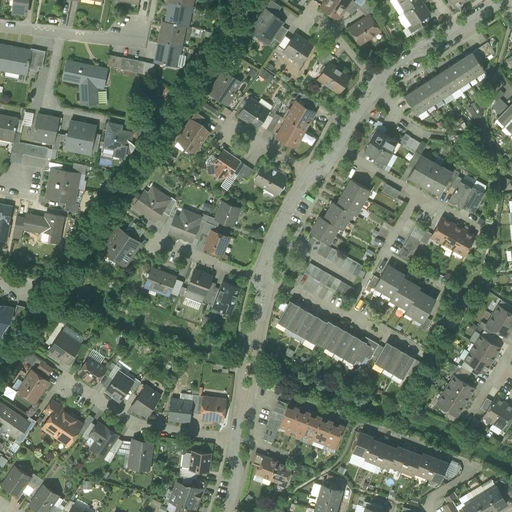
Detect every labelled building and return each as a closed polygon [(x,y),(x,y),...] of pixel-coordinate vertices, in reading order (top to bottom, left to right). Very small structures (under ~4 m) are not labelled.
[(14,0),(13,12),(27,13),(28,0),(14,0)] [(272,0),(271,0),(268,6),(278,12),(282,7),(272,0)] [(326,0),(321,7),(338,19),(345,10),(351,0),(326,0)] [(352,14),(357,10),(361,6),(353,0),(351,0),(345,10),(352,14)] [(398,0),(405,11),(421,0),(421,1),(422,0),(398,0)] [(430,13),(421,1),(421,0),(405,11),(404,11),(405,12),(412,24),(413,24),(419,20),(430,13)] [(190,27),(194,7),(170,2),(166,22),(187,26),(190,27)] [(373,12),(361,6),(357,10),(367,16),(370,15),(373,12)] [(280,26),(281,24),(275,20),(277,17),(277,16),(265,8),(265,9),(266,10),(253,30),(251,29),(259,35),(257,36),(268,43),(270,39),(272,41),(273,40),(271,39),(273,35),(280,26)] [(266,10),(265,9),(251,29),(253,30),(266,10)] [(354,35),(360,44),(380,31),(370,15),(367,16),(350,28),(351,29),(350,31),(352,34),(354,35)] [(407,27),(412,34),(423,26),(419,20),(413,24),(412,24),(407,27)] [(183,46),(187,26),(166,22),(164,22),(160,42),(183,46)] [(274,38),(280,42),(285,35),(289,30),(282,26),(281,27),(280,26),(273,35),(275,37),(274,38)] [(284,51),(301,63),(312,46),(295,34),(292,39),(284,51)] [(292,39),(285,35),(280,42),(275,50),(282,54),(284,51),(292,39)] [(178,67),(183,46),(160,42),(155,63),(178,67)] [(488,42),(483,45),(489,55),(494,52),(488,42)] [(0,68),(6,70),(11,47),(0,44),(0,68)] [(483,45),(478,48),(484,58),(489,55),(483,45)] [(31,51),(11,47),(6,70),(27,74),(28,69),(31,51)] [(28,69),(34,70),(38,49),(31,48),(31,51),(28,69)] [(479,62),(484,58),(478,48),(473,51),(479,62)] [(46,51),(38,49),(34,70),(39,71),(39,67),(42,67),(46,51)] [(317,59),(327,66),(329,62),(330,62),(334,56),(323,49),(317,59)] [(473,51),(464,57),(476,76),(485,70),(479,62),(473,51)] [(108,67),(119,69),(122,57),(110,55),(108,67)] [(119,69),(126,70),(128,58),(122,57),(119,69)] [(464,57),(455,62),(468,81),(476,76),(464,57)] [(126,70),(143,74),(146,62),(128,58),(126,70)] [(80,93),(80,105),(97,104),(97,88),(104,89),(104,88),(100,87),(102,79),(105,80),(107,69),(94,67),(93,69),(85,67),(86,65),(66,62),(63,82),(80,85),(85,86),(86,93),(80,93)] [(152,63),(146,62),(143,74),(149,75),(152,63)] [(318,79),(339,93),(350,76),(330,62),(329,62),(327,66),(318,79)] [(455,62),(447,68),(459,87),(468,81),(455,62)] [(447,68),(439,73),(451,92),(459,87),(447,68)] [(210,92),(225,103),(232,93),(240,82),(224,71),(210,92)] [(439,73),(430,78),(443,98),(451,92),(439,73)] [(430,78),(422,84),(434,103),(443,98),(430,78)] [(422,84),(414,89),(426,108),(434,103),(422,84)] [(417,114),(426,108),(414,89),(405,95),(417,114)] [(493,98),(497,101),(500,98),(505,93),(501,89),(493,98)] [(234,95),(232,93),(225,103),(228,105),(234,95)] [(300,99),(315,109),(319,104),(304,93),(300,99)] [(238,115),(258,128),(260,126),(267,114),(270,111),(269,111),(250,97),(238,115)] [(504,102),(500,98),(497,101),(492,106),(496,110),(504,102)] [(294,112),(289,121),(305,130),(315,112),(296,101),(291,110),(294,112)] [(270,111),(267,114),(273,117),(275,113),(280,105),(275,102),(269,111),(270,111)] [(509,106),(504,102),(496,110),(501,115),(509,106)] [(497,118),(505,126),(511,118),(511,102),(509,106),(501,115),(497,118)] [(206,111),(216,118),(220,113),(210,106),(206,111)] [(217,117),(224,122),(232,112),(225,106),(217,117)] [(283,118),(288,120),(289,121),(294,112),(291,110),(289,108),(283,118)] [(190,120),(201,127),(201,126),(206,119),(196,112),(190,120)] [(282,117),(275,113),(273,117),(266,129),(272,133),(282,117)] [(17,118),(0,114),(0,138),(13,141),(17,118)] [(53,142),(54,142),(56,133),(59,118),(38,114),(33,138),(53,142)] [(266,129),(273,117),(267,114),(260,126),(266,129)] [(180,141),(195,152),(208,132),(205,130),(202,130),(201,127),(190,120),(182,131),(185,133),(180,141)] [(295,148),(305,130),(289,121),(288,120),(284,128),(282,128),(279,134),(287,139),(286,142),(295,148)] [(377,129),(384,133),(387,128),(382,125),(384,123),(378,120),(374,128),(377,129)] [(79,151),(91,154),(91,150),(95,133),(96,126),(71,121),(66,142),(80,145),(79,151)] [(132,136),(141,138),(151,124),(135,121),(132,133),(132,136)] [(114,155),(124,157),(126,151),(130,152),(131,152),(135,147),(131,142),(132,136),(132,133),(121,131),(122,126),(109,123),(104,147),(115,149),(114,155)] [(370,141),(371,142),(371,141),(390,152),(397,140),(384,133),(377,129),(373,136),(373,137),(371,141),(370,140),(370,141)] [(305,132),(302,139),(312,144),(315,137),(305,132)] [(52,149),(59,150),(62,134),(56,133),(54,142),(53,142),(52,149)] [(91,150),(97,151),(101,134),(95,133),(91,150)] [(402,139),(407,142),(410,137),(405,134),(403,137),(402,139)] [(404,147),(409,150),(415,140),(410,137),(407,142),(404,147)] [(409,150),(415,153),(416,151),(421,143),(415,140),(409,150)] [(421,143),(416,151),(421,154),(427,143),(422,140),(421,143)] [(11,152),(17,153),(19,142),(13,141),(11,152)] [(392,153),(390,152),(371,141),(371,142),(372,143),(369,147),(369,146),(365,153),(376,159),(385,164),(386,163),(392,153)] [(65,149),(79,151),(80,145),(66,142),(65,149)] [(48,148),(25,143),(23,154),(46,159),(46,158),(48,148)] [(214,173),(215,179),(222,178),(222,177),(229,176),(232,172),(239,161),(224,150),(218,159),(220,161),(218,164),(214,165),(215,173),(214,173)] [(422,154),(421,154),(416,151),(415,153),(410,162),(415,164),(421,155),(422,154)] [(442,166),(441,167),(421,155),(415,164),(408,177),(418,182),(417,182),(423,185),(431,189),(440,194),(448,180),(452,172),(442,166)] [(374,163),(385,170),(388,165),(386,163),(385,164),(376,159),(374,163)] [(232,172),(237,175),(245,164),(239,161),(232,172)] [(81,174),(85,175),(87,166),(74,164),(72,172),(81,173),(81,174)] [(255,171),(245,164),(237,175),(247,182),(255,171)] [(273,191),(274,194),(279,193),(279,192),(283,185),(284,184),(284,183),(286,179),(287,179),(285,174),(284,175),(277,170),(276,168),(274,168),(268,165),(267,164),(263,165),(263,166),(260,172),(258,172),(259,173),(256,179),(255,179),(256,184),(257,183),(263,187),(264,188),(267,187),(273,191)] [(50,174),(49,183),(78,188),(81,174),(81,173),(72,172),(52,168),(51,174),(50,174)] [(448,180),(453,183),(458,176),(460,172),(454,169),(452,172),(448,180)] [(463,179),(458,176),(453,183),(451,186),(456,189),(457,189),(462,181),(463,179)] [(352,179),(347,188),(365,198),(370,190),(352,179)] [(462,206),(473,187),(462,181),(457,189),(456,189),(455,190),(456,191),(450,201),(461,207),(462,206)] [(75,203),(78,188),(49,183),(47,192),(48,192),(46,198),(66,202),(75,204),(75,203)] [(383,191),(396,199),(400,192),(386,184),(383,191)] [(473,186),(473,187),(462,206),(473,212),(484,192),(473,186)] [(347,188),(342,196),(360,207),(365,198),(347,188)] [(147,214),(156,220),(162,211),(170,199),(157,191),(153,197),(144,191),(134,206),(146,214),(147,214)] [(342,196),(337,204),(352,213),(356,215),(360,207),(342,196)] [(162,211),(169,216),(176,200),(171,197),(170,199),(162,211)] [(65,210),(77,213),(79,204),(75,203),(75,204),(66,202),(65,210)] [(220,220),(233,225),(239,208),(222,202),(216,219),(220,220)] [(333,202),(329,210),(347,221),(352,213),(337,204),(333,202)] [(0,240),(6,242),(13,207),(0,204),(0,240)] [(329,210),(324,219),(339,227),(342,229),(347,221),(329,210)] [(169,232),(192,241),(194,238),(201,219),(202,217),(189,212),(186,220),(175,215),(169,232)] [(48,242),(58,244),(64,216),(49,213),(48,218),(41,217),(41,218),(26,215),(25,218),(23,229),(24,229),(24,228),(38,230),(37,231),(50,234),(48,242)] [(206,221),(206,222),(216,226),(218,226),(220,220),(216,219),(208,216),(206,221)] [(320,216),(315,225),(334,235),(339,227),(324,219),(320,216)] [(14,231),(22,232),(23,229),(25,218),(17,217),(14,231)] [(436,239),(442,243),(453,223),(442,217),(433,234),(431,236),(432,237),(432,236),(437,239),(436,239)] [(199,240),(202,233),(206,222),(206,221),(201,219),(194,238),(199,240)] [(214,231),(216,226),(206,222),(202,233),(209,236),(211,230),(214,231)] [(126,234),(137,241),(144,230),(134,223),(126,234)] [(464,230),(453,223),(442,243),(443,243),(443,242),(448,245),(448,246),(453,249),(464,230)] [(329,244),(334,235),(315,225),(310,233),(329,244)] [(416,225),(413,230),(424,236),(427,231),(416,225)] [(118,260),(125,265),(136,249),(133,247),(137,241),(126,234),(118,228),(102,250),(109,255),(111,253),(119,258),(118,260)] [(205,248),(223,255),(229,237),(214,231),(211,230),(209,236),(205,248)] [(421,241),(424,236),(413,230),(410,235),(421,241)] [(475,236),(464,230),(453,249),(459,252),(464,254),(463,255),(464,255),(475,236)] [(427,231),(424,236),(421,241),(427,245),(431,236),(433,234),(427,231)] [(409,261),(421,241),(410,235),(399,255),(409,261)] [(307,247),(311,249),(317,239),(313,236),(307,247)] [(311,249),(316,252),(322,242),(317,239),(311,249)] [(316,252),(322,255),(328,245),(322,242),(316,252)] [(322,255),(327,258),(333,248),(328,245),(322,255)] [(327,258),(332,261),(338,251),(333,248),(327,258)] [(332,261),(337,264),(343,254),(338,251),(332,261)] [(337,264),(342,267),(348,257),(343,254),(337,264)] [(342,267),(348,270),(354,260),(348,257),(342,267)] [(348,270),(353,273),(359,263),(354,260),(348,270)] [(304,273),(309,276),(315,266),(310,263),(304,273)] [(364,266),(359,263),(353,273),(358,276),(364,266)] [(375,287),(392,296),(403,277),(405,274),(387,264),(379,278),(374,286),(375,287)] [(309,276),(315,279),(321,269),(315,266),(309,276)] [(145,287),(150,289),(156,291),(169,296),(169,293),(175,278),(176,277),(152,268),(145,287)] [(315,279),(320,282),(326,272),(321,269),(315,279)] [(188,288),(205,295),(210,281),(212,277),(194,270),(188,288)] [(320,282),(325,285),(331,274),(326,272),(320,282)] [(325,285),(330,288),(336,277),(331,274),(325,285)] [(368,285),(374,288),(375,287),(374,286),(379,278),(374,275),(368,285)] [(330,288),(335,291),(341,280),(336,277),(330,288)] [(390,299),(407,309),(419,290),(421,287),(403,277),(392,296),(390,299)] [(169,293),(178,296),(183,282),(175,278),(169,293)] [(335,291),(340,294),(346,283),(341,280),(335,291)] [(208,304),(210,301),(215,287),(216,283),(210,281),(205,295),(202,302),(208,304)] [(223,309),(230,311),(232,304),(234,305),(240,287),(226,282),(223,290),(220,289),(215,303),(214,307),(222,310),(223,309)] [(351,286),(346,283),(340,294),(345,296),(351,286)] [(220,289),(215,287),(210,301),(215,303),(220,289)] [(188,288),(185,296),(186,297),(201,302),(202,303),(202,302),(205,295),(188,288)] [(436,299),(419,290),(407,309),(406,312),(423,322),(426,317),(436,299)] [(186,297),(183,304),(198,309),(201,302),(186,297)] [(498,305),(509,311),(511,306),(502,300),(498,305)] [(278,321),(287,327),(299,306),(298,307),(294,304),(295,304),(290,301),(278,321)] [(12,319),(17,321),(27,308),(15,305),(12,319)] [(498,305),(493,314),(511,326),(511,313),(509,311),(498,305)] [(11,319),(12,315),(10,314),(11,309),(12,310),(13,308),(5,306),(3,307),(0,306),(0,332),(2,333),(11,319)] [(287,327),(297,332),(309,311),(308,311),(308,312),(304,310),(304,309),(299,306),(287,327)] [(297,332),(306,338),(318,317),(317,316),(317,317),(313,315),(314,314),(309,311),(297,332)] [(507,337),(511,328),(511,326),(493,314),(487,324),(496,330),(507,337)] [(316,343),(317,341),(316,341),(327,322),(326,323),(323,321),(323,320),(318,317),(306,338),(316,343)] [(420,327),(426,330),(432,320),(426,317),(423,322),(420,327)] [(317,341),(326,347),(338,326),(337,325),(337,326),(333,324),(334,323),(328,320),(327,322),(316,341),(317,341)] [(493,335),(496,330),(487,324),(481,321),(478,326),(493,335)] [(326,347),(335,352),(347,331),(346,332),(342,329),(343,329),(338,326),(326,347)] [(48,350),(68,364),(76,353),(81,345),(62,331),(48,350)] [(335,352),(344,357),(357,336),(356,336),(355,337),(352,335),(352,334),(347,331),(335,352)] [(480,334),(475,343),(495,356),(501,347),(480,334)] [(354,363),(357,358),(366,342),(365,341),(365,342),(361,340),(362,339),(361,339),(357,336),(344,357),(354,363)] [(369,338),(366,342),(357,358),(362,361),(365,356),(370,359),(379,343),(369,338)] [(375,362),(385,367),(396,347),(387,341),(384,346),(375,362)] [(76,353),(81,356),(87,347),(82,343),(81,345),(76,353)] [(370,359),(375,362),(384,346),(379,343),(370,359)] [(475,343),(470,351),(490,364),(495,356),(475,343)] [(37,350),(46,356),(49,351),(40,345),(37,350)] [(385,367),(394,373),(406,352),(396,347),(385,367)] [(485,373),(490,364),(470,351),(464,360),(474,367),(485,373)] [(415,358),(406,352),(394,373),(403,378),(415,358)] [(79,373),(96,384),(103,373),(107,368),(106,368),(90,357),(79,373)] [(464,360),(461,365),(471,372),(474,367),(464,360)] [(103,373),(108,376),(109,375),(116,365),(111,361),(106,368),(107,368),(103,373)] [(37,368),(48,375),(53,369),(42,362),(37,368)] [(468,377),(471,372),(461,365),(458,370),(468,377)] [(32,370),(24,382),(17,391),(34,402),(49,381),(32,370)] [(454,375),(464,382),(467,377),(457,370),(454,375)] [(117,399),(120,401),(129,388),(134,381),(133,381),(126,375),(124,377),(119,373),(120,372),(119,371),(114,378),(107,388),(106,391),(114,396),(114,395),(118,397),(117,398),(117,399)] [(114,378),(109,375),(108,376),(102,385),(107,388),(114,378)] [(454,375),(449,384),(469,397),(475,388),(464,382),(454,375)] [(12,387),(17,391),(24,382),(18,378),(12,387)] [(129,388),(134,392),(141,382),(135,378),(133,381),(134,381),(129,388)] [(146,385),(141,382),(134,392),(133,393),(138,396),(146,385)] [(449,384),(443,392),(464,405),(469,397),(449,384)] [(142,414),(146,416),(159,397),(160,395),(146,385),(138,396),(130,408),(141,416),(142,414)] [(457,416),(464,405),(443,392),(437,403),(448,410),(457,416)] [(190,412),(196,413),(199,395),(193,394),(192,401),(190,412)] [(205,396),(199,395),(196,413),(202,414),(205,397),(205,396)] [(483,417),(493,423),(505,402),(496,396),(492,402),(486,412),(483,417)] [(202,418),(222,420),(224,400),(223,399),(223,401),(217,401),(217,399),(205,397),(202,414),(202,418)] [(480,408),(486,412),(492,402),(486,398),(480,408)] [(169,419),(189,422),(190,412),(192,401),(171,399),(169,419)] [(278,399),(275,405),(286,409),(287,406),(288,404),(278,399)] [(52,414),(55,416),(60,408),(61,409),(63,407),(53,400),(46,410),(52,414)] [(0,433),(3,429),(17,438),(18,437),(3,426),(0,430),(0,403),(28,423),(26,426),(27,427),(30,422),(0,401),(0,433)] [(511,413),(511,406),(505,402),(493,423),(502,429),(511,413)] [(18,437),(26,426),(28,423),(0,403),(0,430),(3,426),(18,437)] [(275,405),(273,411),(284,415),(286,409),(275,405)] [(279,426),(291,430),(299,411),(300,408),(296,407),(295,409),(293,409),(287,406),(286,409),(284,415),(282,420),(279,426)] [(73,435),(74,436),(75,436),(77,436),(78,435),(79,433),(79,432),(78,430),(83,424),(61,409),(60,408),(55,416),(52,414),(43,427),(44,428),(47,423),(58,431),(55,435),(67,444),(73,435)] [(445,415),(455,422),(458,417),(457,416),(448,410),(445,415)] [(273,411),(271,416),(282,420),(284,415),(273,411)] [(291,430),(302,435),(310,415),(311,412),(307,411),(306,414),(304,413),(299,411),(291,430)] [(96,425),(92,422),(94,418),(89,414),(83,424),(78,430),(83,434),(84,434),(89,437),(91,435),(90,434),(96,425)] [(313,439),(321,419),(321,420),(322,417),(318,415),(317,418),(315,417),(310,415),(302,435),(313,439)] [(271,416),(269,422),(279,426),(282,420),(271,416)] [(471,429),(473,430),(479,421),(474,418),(468,428),(471,429)] [(313,439),(325,443),(332,424),(333,424),(334,421),(330,419),(329,422),(327,422),(321,420),(321,419),(313,439)] [(269,422),(267,427),(277,431),(279,426),(269,422)] [(44,428),(55,435),(58,431),(47,423),(44,428)] [(92,449),(103,456),(108,450),(117,437),(118,435),(106,427),(106,428),(98,423),(96,425),(90,434),(91,435),(98,439),(92,449)] [(338,426),(333,424),(332,424),(325,443),(336,448),(345,425),(341,424),(340,427),(338,426)] [(19,445),(20,446),(26,437),(31,430),(27,427),(26,426),(18,437),(17,438),(14,442),(15,442),(16,441),(20,444),(19,445)] [(267,427),(265,433),(275,437),(277,431),(267,427)] [(361,432),(353,451),(366,455),(372,439),(373,437),(361,432)] [(273,443),(275,437),(265,433),(263,439),(273,443)] [(115,455),(117,451),(122,440),(117,437),(108,450),(115,455)] [(334,452),(336,448),(325,443),(313,439),(311,444),(312,444),(312,443),(322,447),(322,448),(323,448),(334,452)] [(366,455),(365,458),(377,463),(384,444),(372,439),(366,455)] [(122,440),(117,451),(132,453),(133,441),(122,440)] [(130,466),(149,468),(152,443),(133,440),(133,441),(132,453),(130,466)] [(384,444),(377,463),(389,467),(390,465),(397,448),(384,444)] [(397,448),(390,465),(402,470),(410,451),(397,446),(397,448)] [(180,467),(190,469),(193,451),(187,450),(185,448),(183,448),(181,449),(181,452),(182,453),(180,467)] [(211,453),(193,451),(190,469),(198,470),(208,471),(211,453)] [(365,458),(366,455),(353,451),(351,458),(363,463),(365,458)] [(422,455),(410,451),(402,470),(415,474),(415,472),(422,455)] [(252,463),(260,466),(264,456),(256,453),(252,463)] [(423,453),(422,455),(415,472),(427,476),(435,458),(423,453)] [(269,485),(271,479),(278,461),(264,456),(260,466),(254,480),(269,485)] [(374,470),(377,463),(365,458),(363,463),(362,465),(374,470)] [(447,462),(435,458),(427,476),(440,481),(447,462)] [(271,479),(279,482),(286,484),(290,473),(293,467),(278,461),(271,479)] [(387,472),(389,467),(377,463),(374,470),(386,475),(387,472)] [(400,477),(402,470),(390,465),(389,467),(387,472),(400,477)] [(2,485),(18,496),(27,484),(31,477),(15,466),(2,485)] [(179,475),(193,479),(197,480),(198,470),(190,469),(180,467),(179,475)] [(27,484),(34,489),(41,478),(33,473),(31,477),(27,484)] [(292,474),(290,473),(286,484),(279,482),(278,484),(279,484),(285,486),(288,485),(289,481),(290,481),(292,474)] [(437,489),(440,481),(427,476),(425,484),(437,489)] [(207,482),(197,480),(193,479),(191,484),(203,489),(204,490),(207,482)] [(325,485),(336,488),(338,483),(327,480),(325,485)] [(172,503),(179,505),(195,511),(203,489),(191,484),(190,487),(177,482),(174,491),(173,491),(176,492),(172,503)] [(322,484),(319,497),(338,502),(342,490),(336,488),(325,485),(322,484)] [(30,505),(40,511),(47,511),(53,503),(50,501),(56,493),(44,485),(30,505)] [(496,486),(485,492),(496,510),(507,503),(505,500),(499,489),(496,486)] [(505,500),(511,496),(505,486),(499,489),(505,500)] [(166,500),(172,503),(176,492),(173,491),(174,491),(170,489),(166,500)] [(444,497),(447,502),(452,499),(457,496),(454,491),(444,497)] [(485,492),(474,499),(482,511),(492,511),(496,510),(485,492)] [(50,501),(53,503),(59,495),(56,493),(50,501)] [(326,511),(335,511),(338,502),(319,497),(315,509),(326,511)] [(455,504),(452,499),(447,502),(442,506),(445,511),(455,504)] [(482,511),(474,499),(463,506),(467,511),(482,511)] [(69,500),(63,510),(61,511),(69,511),(73,505),(74,503),(69,500)] [(366,507),(381,511),(383,506),(364,501),(363,506),(362,507),(366,508),(366,507)] [(61,511),(63,510),(53,503),(47,511),(61,511)]
